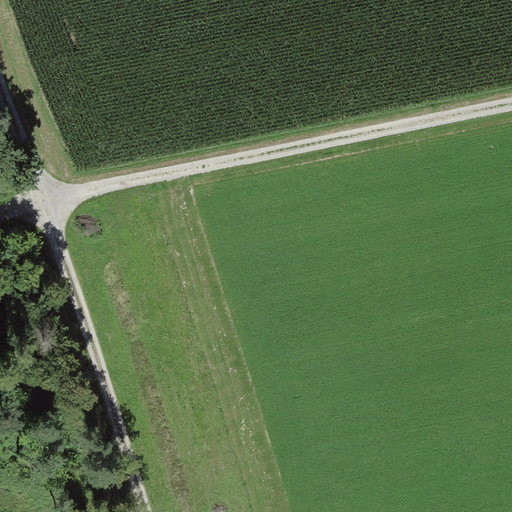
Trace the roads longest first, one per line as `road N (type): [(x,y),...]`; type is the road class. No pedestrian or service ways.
road 1 (track): [(511,109),(52,205),(153,511)]
road 2 (track): [(0,223),(52,205),(0,78)]
